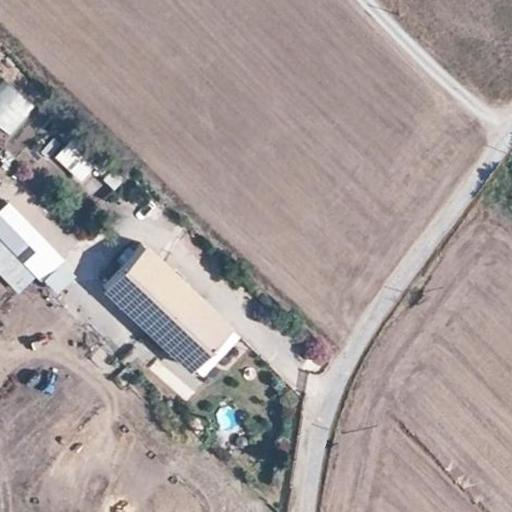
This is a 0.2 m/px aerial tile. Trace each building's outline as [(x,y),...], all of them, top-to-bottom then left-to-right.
[(3,78),(0,81),(0,126),(4,130),(30,102),(3,78)] [(64,260),(10,202),(0,211),(0,238),(36,278),(40,282),(64,260)] [(36,278),(0,238),(0,274),(18,294),(36,278)] [(236,329),(148,247),(105,294),(192,375),(236,329)] [(314,337),(302,348),(315,362),(327,352),(314,337)]
